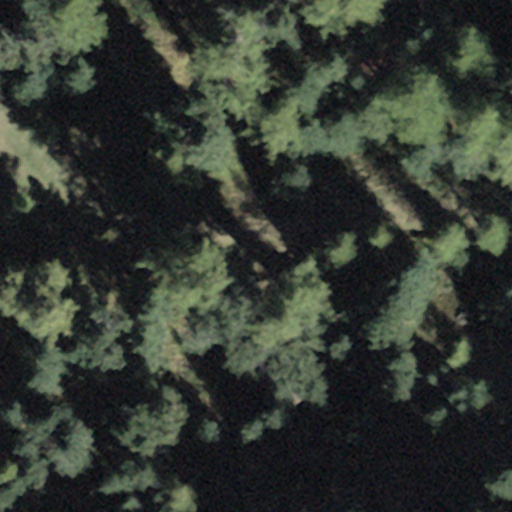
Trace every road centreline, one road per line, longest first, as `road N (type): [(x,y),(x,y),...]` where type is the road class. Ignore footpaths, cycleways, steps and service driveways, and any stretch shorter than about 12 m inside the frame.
road 1 (track): [(136,224),(274,287),(511,316)]
road 2 (track): [(0,180),(136,224)]
